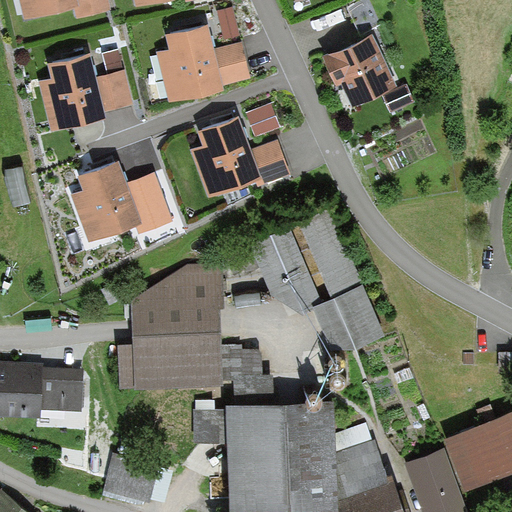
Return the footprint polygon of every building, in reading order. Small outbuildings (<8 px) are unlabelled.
[(20,0),(25,17),(75,5),(77,14),(111,6),(109,0),(20,0)] [(370,0),(364,0),(349,8),(361,33),(382,23),(370,0)] [(237,8),(221,11),(227,41),(243,38),(237,8)] [(214,46),(207,22),(167,33),(170,46),(155,50),(169,101),(222,87),(221,82),(253,73),(244,38),(214,46)] [(375,37),(323,59),(336,90),(343,87),(352,107),(382,94),(391,113),(415,103),(407,86),(398,90),(375,37)] [(94,68),(90,55),(49,66),(53,79),(38,83),(51,129),(106,114),(105,110),(135,102),(125,68),(96,76),(94,68)] [(278,105),(253,108),(256,136),(281,134),(278,105)] [(252,147),(241,116),(201,130),(207,146),(192,151),(208,195),(262,175),(264,182),(292,172),(279,137),(252,147)] [(127,181),(119,161),(80,175),(85,187),(70,193),(88,240),(142,220),(145,228),(174,218),(156,171),(127,181)] [(330,207),(306,218),(336,285),(361,274),(330,207)] [(291,224),(250,241),(270,289),(311,272),(291,224)] [(122,377),(224,374),(221,260),(184,263),(136,291),(137,334),(122,334),(122,377)] [(511,347),(500,348),(500,366),(511,365),(511,347)] [(0,410),(40,412),(41,400),(43,360),(0,358),(0,410)] [(43,360),(41,400),(81,402),(83,362),(43,360)] [(335,390),(229,391),(229,400),(229,430),(230,488),(326,487),(336,487),(336,431),(335,390)] [(229,430),(229,400),(197,401),(197,430),(229,430)] [(511,402),(446,428),(466,477),(511,461),(511,402)] [(336,431),(336,487),(326,487),(334,511),(412,511),(394,460),(387,463),(375,432),(373,435),(368,420),(336,431)] [(446,444),(408,458),(429,511),(434,511),(442,510),(468,504),(446,444)] [(112,450),(105,482),(146,491),(153,459),(112,450)] [(38,511),(1,484),(0,485),(0,511),(38,511)]
